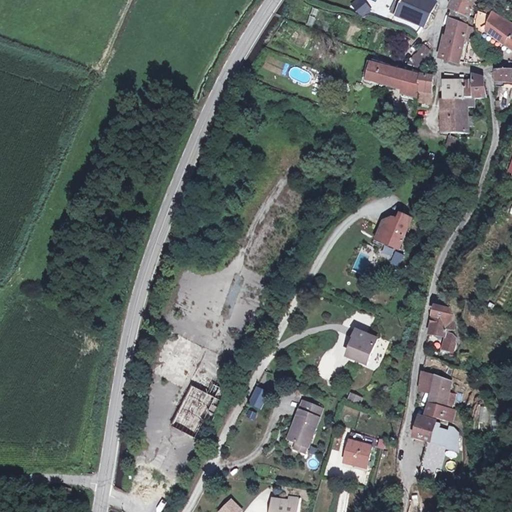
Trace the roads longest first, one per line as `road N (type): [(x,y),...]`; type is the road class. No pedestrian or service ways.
road 1 (residential): [(398,511),(437,289),(502,123),(487,66),(441,65),(449,0)]
road 2 (secondary): [(102,488),(137,285),(172,181),(210,93),(267,0)]
road 3 (track): [(185,511),(331,245)]
